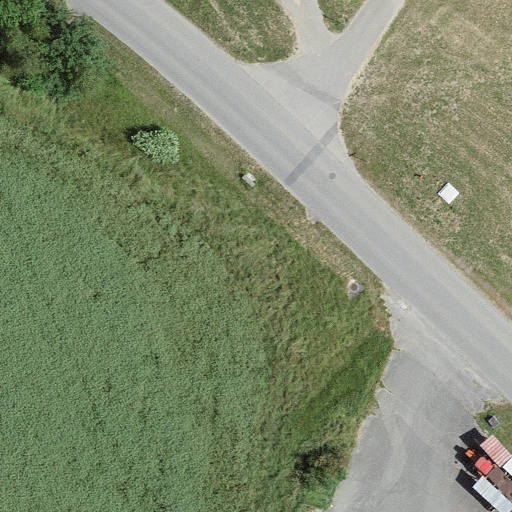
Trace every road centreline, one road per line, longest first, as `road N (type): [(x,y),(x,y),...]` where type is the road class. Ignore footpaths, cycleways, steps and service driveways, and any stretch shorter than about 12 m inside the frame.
road 1 (tertiary): [(107,0),(206,78),(511,365)]
road 2 (track): [(287,152),(384,0)]
